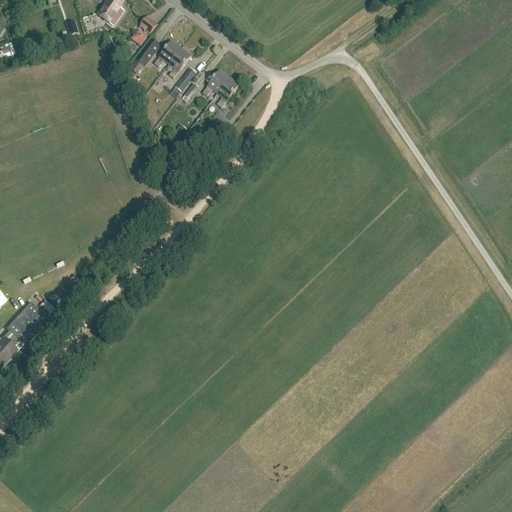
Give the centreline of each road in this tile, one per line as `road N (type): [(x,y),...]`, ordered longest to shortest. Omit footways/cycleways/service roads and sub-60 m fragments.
road 1 (unclassified): [(511,295),(358,66),(341,55),(272,75),(170,0)]
road 2 (track): [(282,76),(269,116),(219,185),(0,424)]
